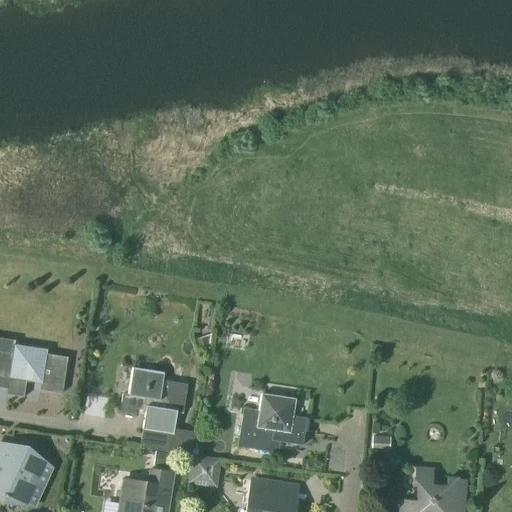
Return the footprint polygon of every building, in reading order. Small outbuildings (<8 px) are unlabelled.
[(61,395),(66,359),(46,356),(46,351),(13,346),(11,362),(0,360),(0,389),(6,390),(6,395),(22,398),(25,382),(40,384),(39,391),(61,395)] [(182,415),(186,386),(162,382),(163,374),(132,369),(128,396),(122,395),(119,412),(134,415),(135,410),(144,412),(139,449),(191,457),(187,485),(215,489),(219,460),(191,457),(194,433),(173,430),(176,414),(182,415)] [(291,417),(294,401),(261,396),(258,412),(242,410),(236,449),(277,455),(279,443),(301,447),(306,419),(291,417)] [(371,437),(370,449),(389,451),(389,438),(371,437)] [(30,510),(50,467),(28,448),(0,443),(0,504),(2,505),(30,510)] [(446,485),(432,484),(433,470),(414,469),(412,502),(399,501),(398,511),(461,511),(464,481),(447,480),(446,485)] [(166,511),(172,474),(149,471),(147,485),(122,481),(117,511),(166,511)] [(289,511),(293,489),(253,483),(248,511),(289,511)]
